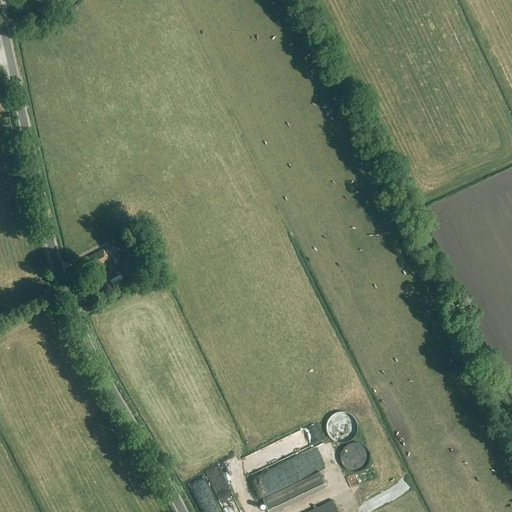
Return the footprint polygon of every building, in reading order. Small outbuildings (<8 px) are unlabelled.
[(109,241),(112,246),(126,238),(124,233),(109,241)] [(110,262),(103,250),(82,261),(90,276),(100,271),(98,268),(110,262)] [(320,473),(268,498),(274,511),(275,511),(327,487),(320,473)] [(215,502),(219,511),(235,511),(229,497),(215,502)] [(274,511),(268,498),(263,500),(268,511),(274,511)] [(338,511),(333,500),(308,511),(338,511)]
